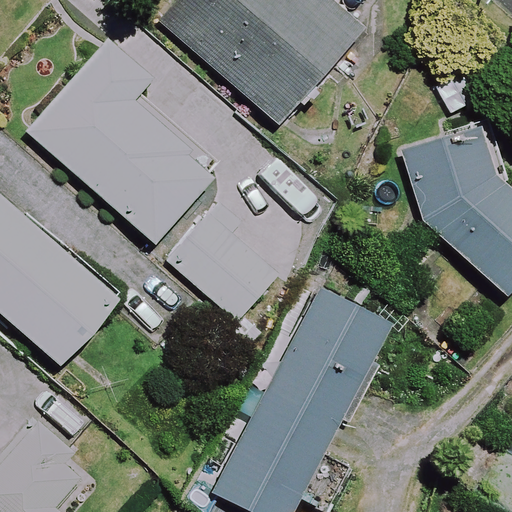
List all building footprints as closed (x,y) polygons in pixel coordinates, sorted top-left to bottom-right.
[(358,33),(318,0),(180,0),(160,24),(279,126),(358,33)] [(146,84),(104,46),(25,134),(151,246),(212,179),(128,104),(146,84)] [(511,202),(503,194),(483,133),(398,157),(418,220),(500,301),(511,288),(511,202)] [(116,303),(0,202),(0,317),(59,369),(116,303)] [(274,278),(206,218),(166,263),(234,323),(274,278)] [(295,511),(299,506),(310,511),(329,511),(348,475),(321,462),(386,334),(315,298),(213,499),(218,501),(212,511),(295,511)] [(0,511),(49,511),(75,481),(56,465),(66,452),(31,423),(0,460),(0,511)]
